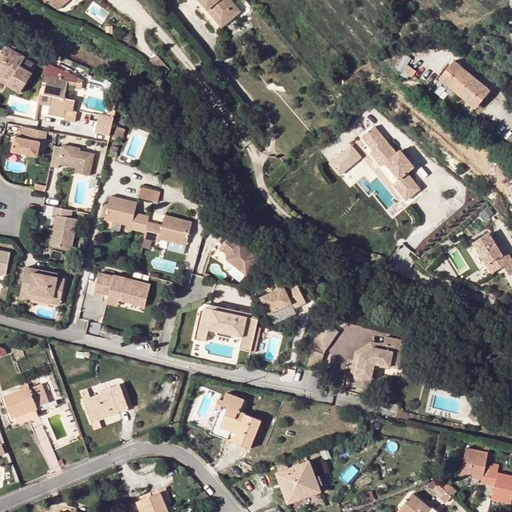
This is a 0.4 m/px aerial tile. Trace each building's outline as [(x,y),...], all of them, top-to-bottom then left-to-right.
[(66,0),(46,0),(54,10),(66,0)] [(224,14),(229,20),(240,12),(229,0),(200,0),(200,1),(207,9),(211,5),(220,17),(224,14)] [(207,9),(221,27),(229,20),(224,14),(220,17),(211,5),(207,9)] [(21,91),(32,72),(29,70),(19,65),(22,59),(24,56),(2,44),(0,48),(0,63),(1,64),(0,66),(0,74),(10,80),(8,84),(21,91)] [(22,59),(19,65),(29,70),(32,64),(22,59)] [(469,99),(478,106),(490,92),(454,62),(442,76),(451,84),(448,87),(467,102),(469,99)] [(68,68),(44,64),(39,90),(50,92),(49,102),(69,105),(70,99),(78,100),(79,88),(65,85),(68,68)] [(407,67),(404,71),(403,72),(413,78),(417,73),(407,67)] [(0,74),(0,79),(8,84),(10,80),(0,74)] [(442,76),(439,79),(448,87),(451,84),(442,76)] [(467,102),(476,109),(478,106),(469,99),(467,102)] [(113,134),(115,115),(99,113),(97,133),(113,134)] [(496,128),(487,123),(484,129),(492,134),(496,128)] [(11,150),(37,155),(39,140),(43,141),(46,129),(22,125),(20,136),(14,135),(11,150)] [(371,151),(374,148),(386,162),(383,164),(397,180),(393,183),(406,198),(417,190),(404,174),(412,167),(398,151),(394,154),(389,147),(373,129),(361,139),(371,151)] [(352,143),(330,163),(342,176),(364,155),(352,143)] [(60,148),(55,147),(51,168),(58,169),(58,165),(75,169),(74,173),(90,176),(93,154),(78,152),(79,148),(61,145),(60,148)] [(368,154),(379,167),(383,164),(386,162),(374,148),(371,151),(368,154)] [(139,197),(154,200),(156,191),(142,187),(139,197)] [(145,233),(148,221),(149,217),(141,215),(140,219),(133,218),(135,213),(137,203),(111,196),(108,205),(105,217),(105,220),(118,223),(132,227),(132,230),(145,233)] [(72,215),(73,207),(54,204),(53,211),(57,212),(54,226),(51,242),(73,246),(78,216),(72,215)] [(192,223),(165,216),(163,225),(161,231),(155,229),(152,241),(159,243),(160,239),(186,246),(192,223)] [(148,221),(145,233),(144,238),(152,241),(155,229),(156,223),(148,221)] [(226,258),(245,274),(258,258),(229,235),(219,247),(228,255),(226,258)] [(491,237),(475,246),(495,276),(504,271),(502,269),(505,267),(507,269),(511,276),(511,258),(510,255),(504,258),(491,237)] [(0,271),(9,273),(13,251),(0,248),(0,271)] [(58,302),(65,277),(57,275),(33,269),(34,265),(26,263),(20,288),(19,293),(26,295),(58,302)] [(57,275),(58,270),(34,265),(33,269),(57,275)] [(110,292),(109,298),(121,300),(120,302),(146,308),(151,286),(113,278),(113,279),(99,276),(94,295),(105,297),(105,292),(110,292)] [(261,300),(268,316),(290,307),(284,291),(286,290),(283,283),(269,289),(272,295),(261,300)] [(119,308),(120,302),(121,300),(109,298),(108,306),(119,308)] [(239,346),(251,349),(258,318),(203,304),(196,327),(208,330),(241,339),(239,346)] [(314,339),(326,348),(340,328),(327,320),(314,339)] [(208,330),(196,327),(193,339),(204,342),(208,330)] [(355,353),(353,362),(358,362),(359,357),(371,348),(378,349),(379,345),(379,344),(371,343),(355,353)] [(395,369),(399,348),(379,344),(379,345),(378,349),(371,348),(359,357),(358,362),(353,362),(347,386),(361,389),(363,379),(369,380),(372,369),(369,365),(374,362),(377,365),(395,369)] [(238,351),(250,354),(251,349),(239,346),(238,351)] [(404,349),(399,348),(395,369),(399,371),(404,349)] [(361,389),(367,390),(369,380),(363,379),(361,389)] [(91,396),(83,399),(91,423),(100,420),(129,409),(119,383),(110,386),(111,390),(102,393),(103,395),(92,399),(91,396)] [(17,416),(36,409),(36,407),(49,402),(42,384),(30,388),(29,387),(5,396),(12,417),(17,416)] [(102,393),(111,390),(110,386),(99,390),(100,393),(91,396),(92,399),(103,395),(102,393)] [(83,399),(91,396),(88,388),(80,391),(83,399)] [(238,429),(236,433),(233,441),(250,448),(260,420),(239,412),(244,400),(226,393),(222,406),(228,408),(222,423),(238,429)] [(485,412),(487,410),(480,404),(467,418),(473,424),(475,422),(478,426),(488,415),(485,412)] [(36,409),(17,416),(19,422),(38,415),(36,409)] [(104,425),(125,418),(123,412),(102,419),(104,425)] [(362,427),(364,418),(355,416),(353,426),(362,427)] [(236,433),(238,429),(222,423),(220,427),(236,433)] [(482,481),(481,483),(494,486),(492,499),(511,502),(511,500),(511,475),(497,473),(497,470),(485,468),(486,462),(488,452),(467,448),(462,476),(471,478),(471,474),(483,477),(482,481)] [(328,449),(321,452),(324,460),(331,458),(328,449)] [(286,496),(308,488),(310,494),(320,490),(309,461),(285,469),(283,464),(277,467),(279,471),(277,472),(286,496)] [(497,470),(499,463),(492,462),(492,464),(486,462),(485,468),(497,470)] [(254,486),(263,483),(261,476),(251,478),(254,486)] [(433,489),(441,496),(446,491),(438,484),(433,489)] [(451,486),(446,491),(451,496),(456,491),(451,486)] [(159,490),(160,493),(165,503),(171,501),(165,487),(159,490)] [(286,496),(288,503),(310,494),(308,488),(286,496)] [(440,497),(445,502),(451,496),(446,491),(441,496),(440,497)] [(168,511),(165,503),(160,493),(137,503),(136,502),(131,504),(134,511),(168,511)] [(400,511),(437,511),(432,507),(431,508),(412,493),(398,510),(400,511)]
